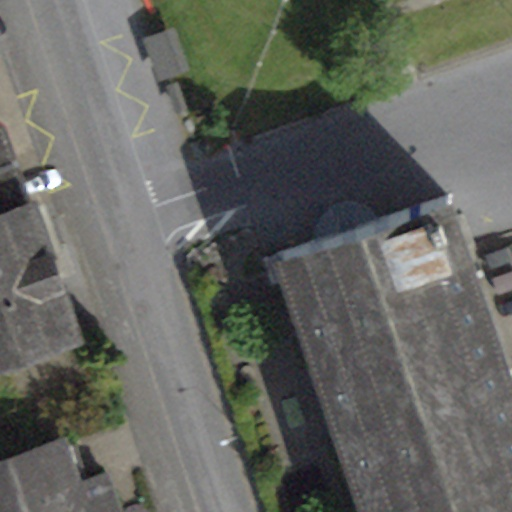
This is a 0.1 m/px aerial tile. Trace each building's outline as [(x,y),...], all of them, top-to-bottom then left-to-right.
[(154,75),(166,70),(155,39),(143,43),(154,75)] [(0,162),(11,158),(1,128),(0,127),(0,162)] [(0,356),(75,331),(54,269),(31,202),(27,203),(15,170),(12,161),(0,164),(0,356)] [(511,511),(511,390),(463,249),(474,246),(463,215),(453,218),(446,197),(379,221),(314,243),(265,260),(273,283),(292,276),(373,511),(511,511)] [(318,218),(314,243),(379,221),(361,203),(337,202),(318,218)] [(74,486),(88,481),(75,442),(61,446),(74,486)] [(0,511),(113,511),(102,477),(88,481),(74,486),(61,446),(0,465),(0,511)]
